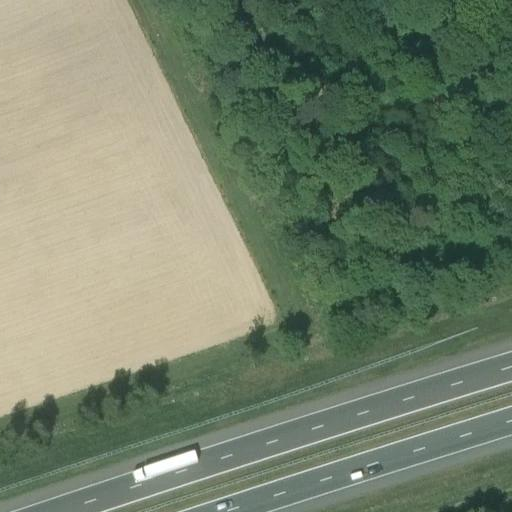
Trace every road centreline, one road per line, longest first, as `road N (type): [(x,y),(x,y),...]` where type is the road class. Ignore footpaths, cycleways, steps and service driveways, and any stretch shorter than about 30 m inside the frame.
road 1 (motorway): [(511,368),(63,511)]
road 2 (motorway): [(229,511),(511,422)]
